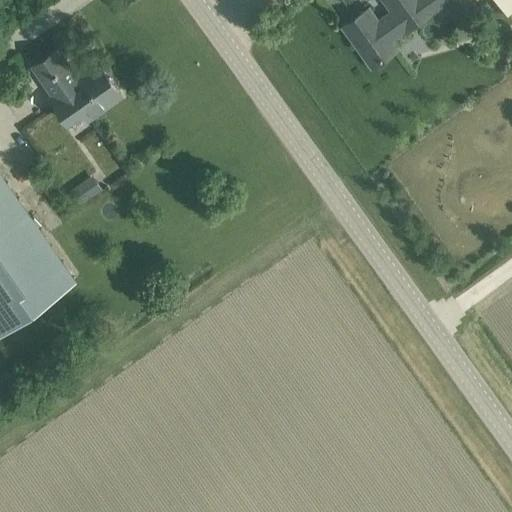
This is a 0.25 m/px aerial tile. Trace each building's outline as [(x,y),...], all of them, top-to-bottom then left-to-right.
[(384,0),(392,11),(378,22),(368,9),(343,27),(372,67),(397,49),(389,37),(403,26),(406,30),(431,12),(446,1),(454,13),(471,0),(384,0)] [(511,0),(502,0),(510,10),(511,8),(511,0)] [(482,43),(468,49),(476,65),(489,59),(482,43)] [(78,78),(57,49),(33,66),(53,95),(51,97),(68,122),(83,111),(89,119),(122,96),(109,77),(105,80),(94,66),(78,78)] [(0,329),(72,279),(0,176),(0,329)] [(77,211),(82,218),(102,205),(97,198),(77,211)]
